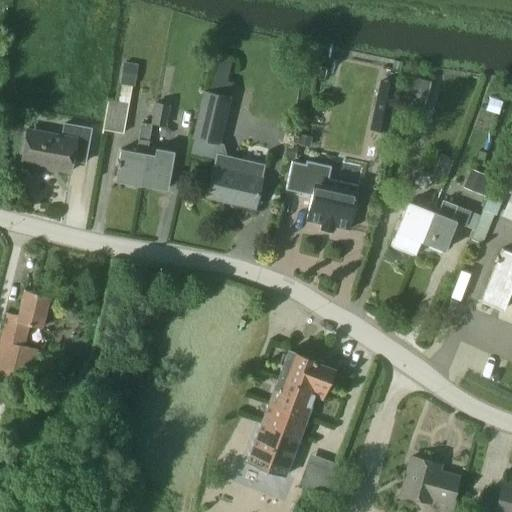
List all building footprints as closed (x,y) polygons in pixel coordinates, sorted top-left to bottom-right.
[(123,63),(119,84),(131,86),(134,87),(137,65),(123,63)] [(398,107),(422,113),(431,82),(406,75),(398,107)] [(219,144),(231,97),(204,91),(192,138),(219,144)] [(376,97),(370,130),(387,134),(394,101),(376,97)] [(123,134),(128,103),(107,100),(104,123),(102,131),(123,134)] [(165,127),(169,105),(155,103),(152,124),(165,127)] [(121,150),(115,180),(140,185),(146,148),(150,125),(140,124),(135,152),(121,150)] [(62,136),(26,129),(20,163),(34,166),(34,169),(54,173),(55,169),(69,172),(71,160),(84,162),(90,130),(64,125),(62,136)] [(309,146),(311,137),(300,134),(298,144),(309,146)] [(286,146),(284,156),(295,158),(297,148),(286,146)] [(155,149),(155,150),(146,148),(140,185),(166,190),(173,152),(155,149)] [(215,153),(205,198),(254,209),(264,164),(215,153)] [(432,176),(444,180),(446,181),(453,161),(440,156),(432,176)] [(291,163),(285,191),(311,196),(305,221),(320,224),(319,229),(332,232),(333,227),(348,230),(355,196),(357,186),(327,180),(330,166),(306,161),(305,163),(304,166),(291,163)] [(470,169),(463,188),(478,194),(479,193),(483,181),(485,175),(470,169)] [(488,198),(471,240),(483,245),(500,203),(488,198)] [(437,213),(432,211),(420,241),(443,251),(455,221),(464,226),(471,212),(456,205),(442,200),(437,213)] [(414,256),(420,241),(432,211),(407,201),(389,246),(414,256)] [(511,252),(501,248),(479,301),(502,310),(507,299),(511,300),(511,252)] [(24,347),(29,325),(41,328),(49,296),(24,290),(17,317),(6,314),(0,336),(0,378),(30,386),(39,350),(24,347)] [(274,388),(253,443),(246,460),(283,474),(313,396),(321,399),(327,383),(329,381),(332,375),(331,372),(332,368),(326,365),(325,362),(319,359),(315,361),(287,351),(273,388),(274,388)] [(323,490),(334,462),(311,454),(301,482),(323,490)] [(411,455),(401,493),(429,501),(430,496),(451,501),(458,476),(437,470),(439,463),(411,455)] [(483,490),(476,511),(511,511),(511,483),(502,481),(499,494),(483,490)]
